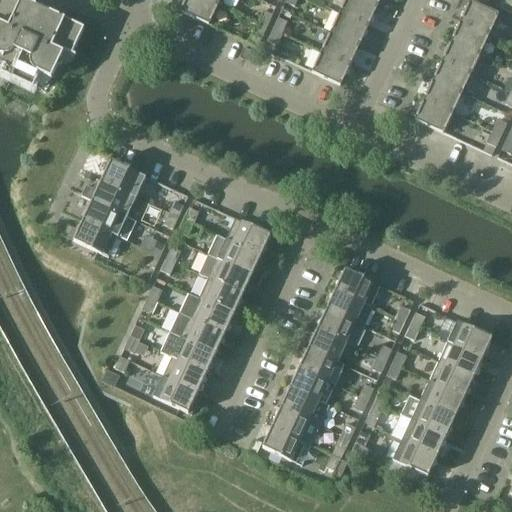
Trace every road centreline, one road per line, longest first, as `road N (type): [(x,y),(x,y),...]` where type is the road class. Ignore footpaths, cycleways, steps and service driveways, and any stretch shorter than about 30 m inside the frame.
road 1 (residential): [(310,222),(101,122),(95,93),(123,25)]
road 2 (residential): [(357,133),(123,25)]
road 3 (residential): [(212,432),(310,222)]
road 4 (residential): [(511,316),(310,222)]
road 5 (residential): [(357,133),(511,203)]
road 6 (residential): [(447,511),(511,370)]
road 7 (residential): [(357,133),(419,0)]
